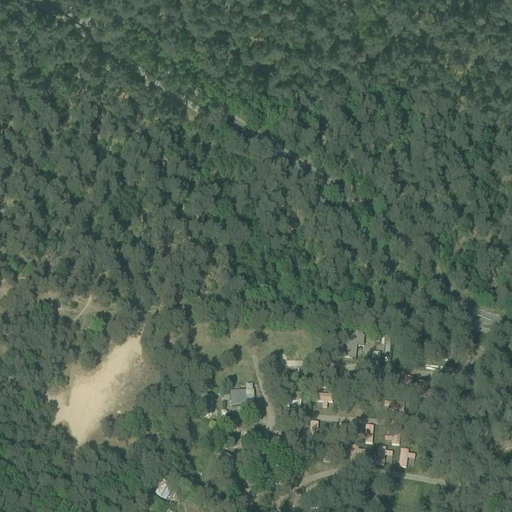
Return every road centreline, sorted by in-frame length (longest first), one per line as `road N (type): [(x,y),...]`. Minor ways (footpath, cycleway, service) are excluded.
road 1 (unclassified): [(511,321),(476,315),(312,174),(51,0)]
road 2 (unknown): [(228,506),(264,436),(261,381),(274,368),(446,376),(473,386)]
